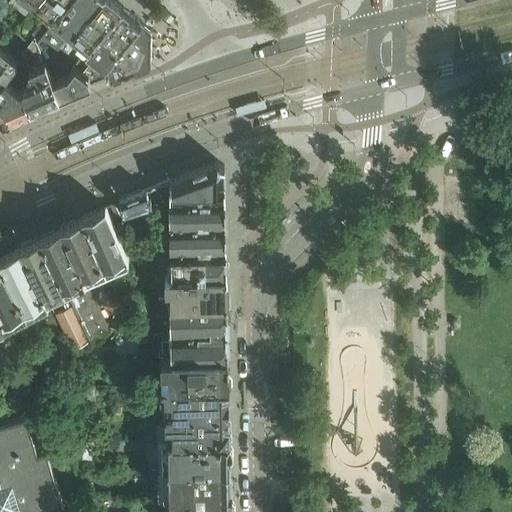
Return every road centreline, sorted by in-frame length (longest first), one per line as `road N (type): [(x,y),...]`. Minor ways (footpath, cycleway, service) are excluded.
road 1 (residential): [(378,88),(374,157),(255,283),(260,511)]
road 2 (tertiary): [(0,215),(244,121),(378,88)]
road 3 (tertiary): [(226,62),(0,158)]
road 4 (tertiary): [(382,18),(226,62)]
road 5 (tertiary): [(378,88),(511,53)]
